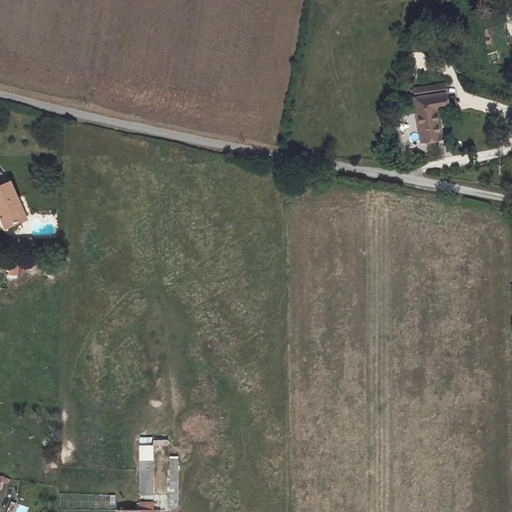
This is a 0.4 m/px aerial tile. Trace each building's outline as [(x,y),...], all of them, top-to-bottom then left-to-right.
[(454,103),(422,109),(428,154),(449,150),(446,122),(456,121),(454,103)] [(27,226),(13,196),(0,201),(0,223),(9,243),(23,237),(19,229),(27,226)] [(43,264),(42,253),(36,254),(27,254),(28,266),(43,264)] [(28,266),(27,254),(19,255),(20,266),(28,266)] [(8,262),(8,276),(19,275),(19,262),(8,262)] [(168,446),(168,439),(153,440),(154,447),(168,446)] [(153,444),(140,444),(139,496),(152,496),(153,444)]
